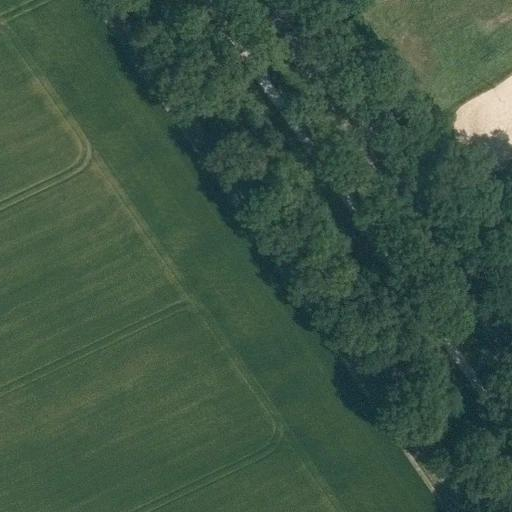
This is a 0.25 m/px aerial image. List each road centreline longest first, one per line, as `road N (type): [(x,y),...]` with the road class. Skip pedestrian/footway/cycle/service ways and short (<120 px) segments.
road 1 (track): [(98,0),(449,511)]
road 2 (tertiary): [(511,345),(270,0)]
